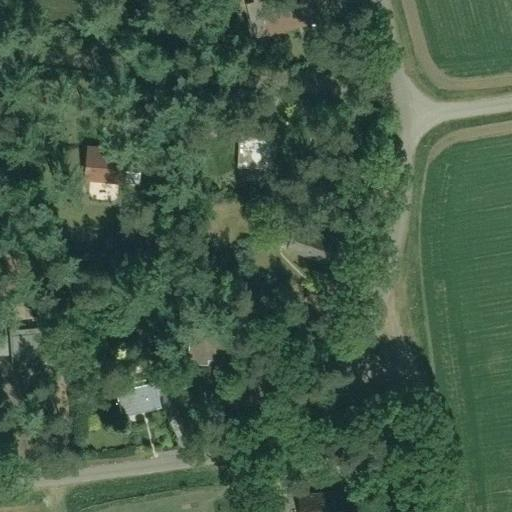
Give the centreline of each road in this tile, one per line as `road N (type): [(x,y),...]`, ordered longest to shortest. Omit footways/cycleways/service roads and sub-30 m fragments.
road 1 (unclassified): [(0,485),(260,448),(296,435),(338,401),(373,336),(402,229),(408,116)]
road 2 (residential): [(0,41),(369,80)]
